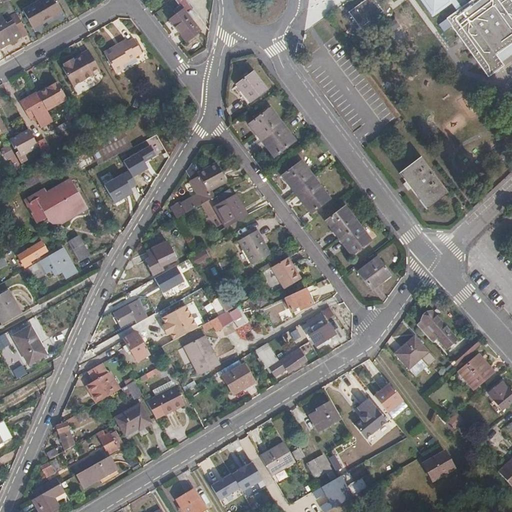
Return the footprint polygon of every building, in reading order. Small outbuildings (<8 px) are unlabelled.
[(7,18),(15,14),(6,0),(0,0),(0,5),(7,18)] [(61,12),(53,0),(42,0),(22,11),(32,29),(61,12)] [(191,9),(184,0),(174,0),(180,7),(174,11),(177,15),(170,20),(187,42),(199,32),(185,14),(191,9)] [(380,9),(372,0),(365,0),(348,12),(357,25),(380,9)] [(472,0),(437,24),(443,32),(450,26),(487,78),(501,66),(493,56),(511,42),(511,5),(508,0),(472,0)] [(0,47),(19,36),(11,20),(9,21),(5,23),(0,14),(0,47)] [(19,36),(26,32),(15,14),(7,18),(9,21),(11,20),(19,36)] [(125,41),(103,53),(114,73),(122,68),(121,65),(141,54),(133,39),(126,43),(125,41)] [(197,41),(187,45),(190,52),(200,48),(197,41)] [(100,72),(87,50),(79,54),(80,56),(72,61),(71,59),(61,64),(63,66),(60,67),(71,87),(92,75),(92,76),(100,72)] [(271,86),(258,68),(240,80),(254,98),(271,86)] [(54,82),(35,93),(45,111),(64,100),(54,82)] [(45,111),(35,93),(19,103),(28,119),(32,117),(38,129),(51,121),(45,111)] [(252,120),(264,136),(286,121),(274,104),(252,120)] [(67,118),(77,113),(74,108),(65,114),(67,118)] [(69,123),(67,118),(53,125),(56,129),(69,123)] [(286,121),(264,136),(276,154),(298,137),(286,121)] [(35,143),(27,130),(8,141),(12,148),(14,146),(17,150),(14,152),(20,162),(26,158),(22,152),(35,144),(35,143)] [(41,154),(48,150),(42,139),(35,143),(35,144),(41,154)] [(98,162),(88,144),(72,152),(82,171),(98,162)] [(0,163),(13,156),(7,146),(0,150),(0,163)] [(151,146),(139,152),(145,162),(157,156),(151,146)] [(139,152),(124,161),(133,178),(149,169),(145,162),(139,152)] [(442,193),(416,157),(395,173),(421,209),(442,193)] [(282,174),(296,193),(317,177),(304,158),(282,174)] [(216,163),(198,173),(200,177),(208,191),(227,181),(216,163)] [(128,170),(122,174),(131,189),(137,185),(128,170)] [(131,189),(122,174),(104,184),(115,203),(133,193),(131,189)] [(176,218),(212,198),(208,191),(200,177),(191,181),(198,194),(182,203),(181,201),(171,207),(176,218)] [(317,177),(296,193),(310,212),(332,196),(317,177)] [(84,205),(71,181),(30,204),(37,219),(49,213),(51,216),(58,213),(61,218),(84,205)] [(248,213),(237,194),(215,206),(226,226),(248,213)] [(326,220),(339,238),(359,224),(345,206),(326,220)] [(359,224),(339,238),(352,255),(371,240),(359,224)] [(270,253),(257,229),(238,239),(251,263),(270,253)] [(87,254),(76,236),(70,240),(81,258),(87,254)] [(47,250),(42,242),(11,259),(17,271),(25,267),(23,264),(47,250)] [(164,243),(156,248),(146,254),(148,258),(144,260),(154,276),(162,271),(160,267),(174,259),(164,243)] [(62,247),(29,267),(36,279),(53,269),(56,275),(61,272),(66,279),(78,272),(62,247)] [(194,266),(208,257),(204,250),(189,258),(194,266)] [(287,257),(272,265),(285,287),(301,278),(296,268),(294,269),(287,257)] [(390,274),(377,257),(358,271),(372,288),(390,274)] [(176,267),(155,278),(163,293),(184,282),(176,267)] [(231,285),(227,278),(216,284),(220,291),(231,285)] [(307,288),(285,298),(292,313),(314,303),(307,288)] [(21,313),(7,290),(0,294),(0,321),(1,324),(21,313)] [(146,313),(138,300),(123,308),(121,304),(112,309),(121,326),(146,313)] [(220,310),(216,301),(198,310),(202,319),(220,310)] [(256,306),(251,303),(229,312),(233,321),(248,313),(250,319),(259,316),(256,306)] [(186,305),(162,318),(165,324),(162,326),(167,336),(170,334),(173,339),(198,327),(186,305)] [(328,306),(320,311),(325,320),(334,315),(328,306)] [(434,313),(419,326),(436,345),(440,341),(447,348),(457,340),(434,313)] [(28,327),(25,321),(15,326),(18,333),(12,336),(27,364),(45,354),(30,327),(28,327)] [(316,345),(336,334),(330,323),(310,335),(316,345)] [(276,339),(282,330),(276,326),(270,335),(276,339)] [(0,334),(0,343),(12,336),(8,330),(0,334)] [(141,341),(136,332),(124,339),(137,360),(149,354),(141,341)] [(435,358),(414,334),(395,351),(408,366),(420,356),(428,364),(435,358)] [(205,335),(183,346),(198,375),(220,364),(205,335)] [(470,355),(480,346),(475,340),(464,348),(470,355)] [(279,360),(268,342),(257,349),(268,367),(270,366),(279,360)] [(299,348),(280,360),(281,360),(270,367),(275,377),(287,370),(289,373),(308,362),(299,348)] [(459,363),(470,355),(464,348),(454,357),(459,363)] [(484,365),(476,356),(461,369),(469,379),(467,380),(474,389),(494,372),(486,364),(484,365)] [(91,396),(95,403),(99,400),(118,390),(103,364),(89,373),(94,382),(89,384),(95,394),(91,396)] [(254,380),(245,364),(224,376),(233,393),(254,380)] [(22,365),(13,370),(17,378),(27,373),(22,365)] [(142,382),(152,375),(149,371),(139,377),(142,382)] [(184,392),(180,385),(176,387),(173,383),(171,384),(167,379),(155,386),(164,403),(184,392)] [(142,393),(134,380),(127,385),(134,398),(142,393)] [(390,383),(375,395),(388,413),(404,401),(390,383)] [(86,386),(91,396),(95,394),(89,384),(86,386)] [(493,397),(506,414),(511,408),(511,393),(506,387),(493,397)] [(353,407),(351,404),(346,406),(352,418),(362,413),(366,420),(379,414),(371,395),(363,398),(364,401),(353,407)] [(363,398),(351,404),(353,407),(364,401),(363,398)] [(341,420),(330,401),(322,406),(323,407),(317,410),(318,411),(311,415),(315,423),(314,424),(318,433),(341,420)] [(128,416),(139,432),(147,427),(136,408),(116,419),(117,422),(128,416)] [(135,434),(139,432),(128,416),(117,422),(126,437),(134,432),(135,434)] [(0,421),(0,442),(10,436),(1,421),(0,421)] [(70,429),(67,422),(57,426),(64,446),(71,444),(67,430),(70,429)] [(103,429),(97,433),(109,454),(118,449),(117,447),(123,444),(115,429),(110,432),(109,431),(106,433),(103,429)] [(296,462),(285,444),(263,457),(273,475),(296,462)] [(249,471),(237,451),(218,463),(230,483),(249,471)] [(452,470),(443,453),(422,465),(430,481),(452,470)] [(110,455),(78,474),(85,487),(118,469),(110,455)] [(328,468),(321,455),(306,464),(313,477),(328,468)] [(340,468),(332,455),(328,457),(336,471),(340,468)] [(61,469),(55,459),(41,467),(47,477),(61,469)] [(511,460),(498,473),(511,487),(511,460)] [(339,474),(318,485),(323,495),(314,499),(320,511),(323,511),(351,497),(339,474)] [(267,490),(259,476),(250,481),(258,495),(267,490)] [(33,491),(36,497),(58,485),(61,483),(58,477),(33,491)] [(352,496),(367,486),(361,477),(346,486),(352,496)] [(36,497),(33,499),(40,511),(49,511),(60,506),(54,496),(65,491),(61,483),(58,485),(36,497)] [(317,488),(288,507),(275,487),(268,491),(282,511),(300,511),(307,508),(303,502),(314,495),(316,497),(321,494),(317,488)] [(200,511),(206,509),(194,489),(177,500),(184,511),(200,511)]
